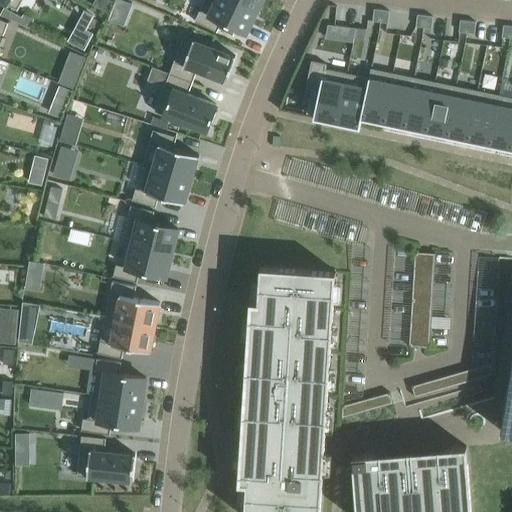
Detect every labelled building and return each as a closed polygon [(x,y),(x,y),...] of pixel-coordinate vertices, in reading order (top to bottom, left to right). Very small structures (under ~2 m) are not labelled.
[(0,0),(18,9),(22,0),(0,0)] [(111,0),(94,0),(93,3),(107,11),(112,0),(111,0)] [(123,0),(116,0),(114,5),(129,11),(132,3),(123,0)] [(236,0),(205,0),(195,21),(217,31),(222,21),(247,33),(257,10),(236,0)] [(236,0),(257,10),(262,0),(236,0)] [(4,6),(0,13),(29,26),(34,18),(24,12),(22,16),(4,6)] [(374,9),(373,21),(381,22),(382,10),(374,9)] [(382,10),(381,22),(388,22),(390,10),(382,10)] [(418,14),(416,26),(424,27),(425,15),(418,14)] [(425,15),(424,27),(432,28),(433,16),(425,15)] [(0,32),(4,34),(8,22),(0,18),(0,32)] [(461,19),(459,31),(467,32),(468,20),(461,19)] [(468,20),(467,32),(475,33),(476,21),(468,20)] [(77,24),(68,41),(84,50),(93,33),(86,29),(77,24)] [(328,24),(325,38),(338,39),(339,25),(335,25),(328,24)] [(504,25),(502,37),(510,38),(511,26),(504,25)] [(185,35),(170,73),(193,82),(197,70),(226,81),(236,55),(185,35)] [(71,50),(65,66),(79,71),(86,56),(71,50)] [(312,60),(306,87),(320,89),(314,116),(337,121),(347,73),(325,68),(326,63),(312,60)] [(347,73),(337,121),(360,126),(372,68),(371,68),(369,77),(347,73)] [(372,68),(360,126),(361,126),(363,117),(383,121),(393,72),(372,68)] [(393,72),(383,121),(404,125),(414,77),(393,72)] [(170,73),(155,111),(207,131),(209,125),(211,125),(216,111),(215,110),(217,104),(188,93),(193,82),(170,73)] [(414,77),(404,125),(425,130),(435,81),(414,77)] [(435,81),(425,130),(447,134),(457,86),(435,81)] [(59,85),(56,94),(68,99),(72,90),(59,85)] [(457,86),(447,134),(468,139),(478,90),(457,86)] [(478,90),(468,139),(489,143),(499,94),(478,90)] [(511,96),(499,94),(489,143),(510,147),(511,137),(511,96)] [(153,129),(143,164),(192,179),(199,155),(173,147),(177,136),(153,129)] [(62,146),(54,174),(67,178),(70,166),(59,163),(63,147),(62,146)] [(35,155),(33,163),(47,166),(49,158),(35,155)] [(136,188),(133,199),(156,206),(159,195),(185,203),(192,179),(143,164),(143,165),(147,167),(141,189),(136,188)] [(59,204),(63,189),(52,186),(48,201),(59,204)] [(133,217),(127,241),(172,252),(178,228),(152,222),(154,210),(131,205),(128,216),(133,217)] [(116,264),(114,276),(137,281),(140,270),(166,277),(172,252),(127,241),(127,242),(131,243),(126,266),(116,264)] [(415,251),(409,346),(429,347),(435,253),(415,251)] [(30,260),(28,272),(42,274),(44,263),(30,260)] [(243,423),(240,482),(247,482),(246,501),(245,511),(320,511),(323,472),(324,453),(326,429),(327,410),(329,386),(330,367),(331,342),(333,324),(336,271),(261,266),(260,282),(259,301),(251,301),(250,318),(249,337),(247,362),(246,380),(245,405),(243,423)] [(112,281),(105,317),(156,327),(161,302),(134,297),(136,286),(112,281)] [(23,300),(19,340),(32,343),(40,304),(23,300)] [(0,307),(0,308),(0,341),(15,343),(19,308),(0,307)] [(105,317),(98,352),(122,357),(124,346),(151,351),(156,327),(105,317)] [(4,349),(3,365),(13,366),(15,349),(4,349)] [(92,393),(92,394),(143,402),(146,377),(119,373),(121,361),(97,358),(95,370),(100,370),(97,394),(92,393)] [(492,362),(412,386),(415,397),(492,375),(492,362)] [(511,364),(501,431),(511,432),(511,364)] [(4,380),(3,394),(12,394),(13,381),(4,380)] [(32,388),(29,405),(41,406),(44,389),(32,388)] [(342,406),(341,418),(393,403),(390,392),(342,406)] [(83,418),(82,429),(110,434),(112,422),(139,426),(143,402),(92,394),(88,418),(83,418)] [(30,432),(16,433),(16,445),(30,445),(30,432)] [(82,435),(78,476),(132,481),(135,453),(105,450),(106,438),(82,435)] [(367,453),(353,455),(354,471),(357,511),(471,511),(467,446),(453,447),(454,457),(368,464),(367,453)]
